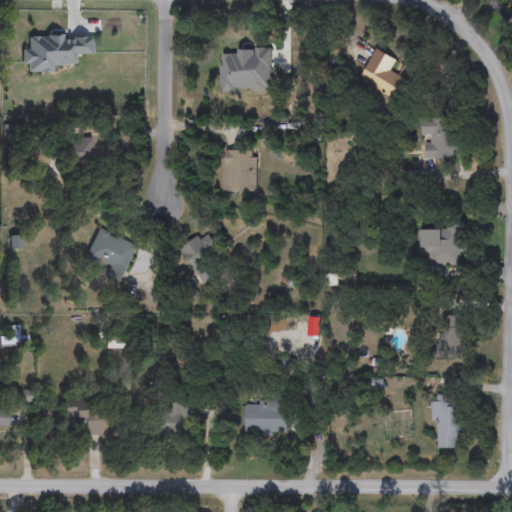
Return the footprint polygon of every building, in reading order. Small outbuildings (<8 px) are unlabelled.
[(214,39),(262,39),(262,58),(214,58),(214,39)] [(359,81),(377,48),(400,62),(395,72),(408,78),(395,101),(359,81)] [(422,136),(422,120),(454,120),(454,160),(425,160),(425,136),(422,136)] [(62,166),(62,140),(94,140),(94,166),(62,166)] [(257,150),(257,192),(224,192),(224,150),(257,150)] [(106,276),(110,266),(86,255),(99,228),(138,246),(121,283),(106,276)] [(462,228),(462,266),(429,267),(429,256),(421,256),(421,229),(462,228)] [(180,250),(206,232),(217,248),(210,253),(222,270),(203,284),(180,250)] [(461,316),(461,352),(440,352),(440,316),(461,316)] [(108,348),(108,338),(123,338),(123,348),(108,348)] [(373,389),(372,382),(381,381),(382,388),(373,389)] [(434,450),(434,396),(460,396),(460,450),(434,450)] [(65,399),(100,399),(100,435),(85,435),(85,425),(66,425),(65,399)] [(245,434),(245,402),(285,402),(285,434),(245,434)] [(190,435),(160,435),(160,404),(190,404),(190,435)] [(0,408),(0,430),(8,431),(8,408),(0,408)]
